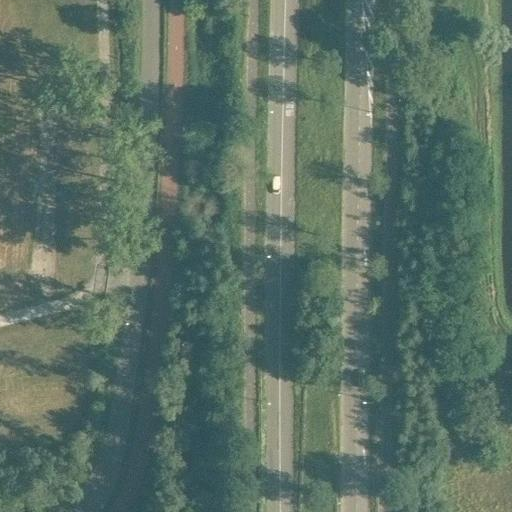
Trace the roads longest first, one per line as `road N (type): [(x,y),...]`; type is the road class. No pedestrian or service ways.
road 1 (unclassified): [(74,511),(103,482),(120,411),(143,0)]
road 2 (secondary): [(289,0),(280,511)]
road 3 (secondary): [(356,511),(357,0)]
